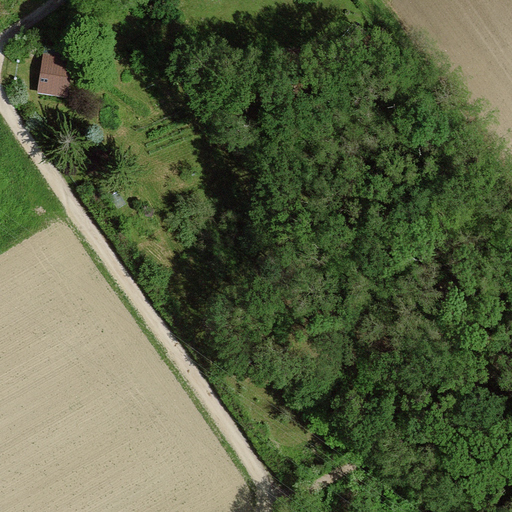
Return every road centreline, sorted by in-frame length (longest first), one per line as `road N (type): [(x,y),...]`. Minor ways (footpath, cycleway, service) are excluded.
road 1 (track): [(0,91),(288,511)]
road 2 (track): [(285,511),(511,350)]
